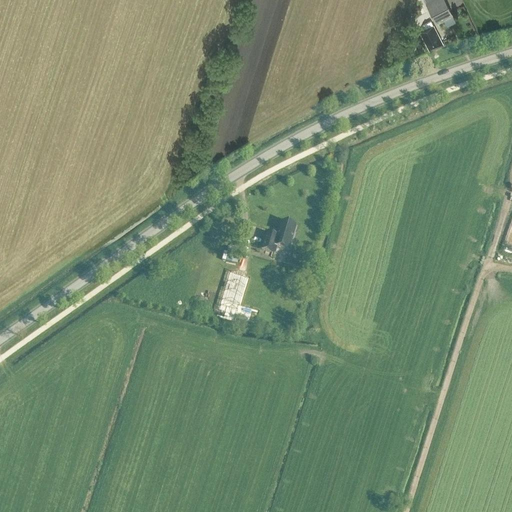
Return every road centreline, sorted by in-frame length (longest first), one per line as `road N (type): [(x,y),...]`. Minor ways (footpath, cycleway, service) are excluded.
road 1 (secondary): [(0,341),(153,232),(332,122),(511,52)]
road 2 (track): [(406,511),(511,198)]
